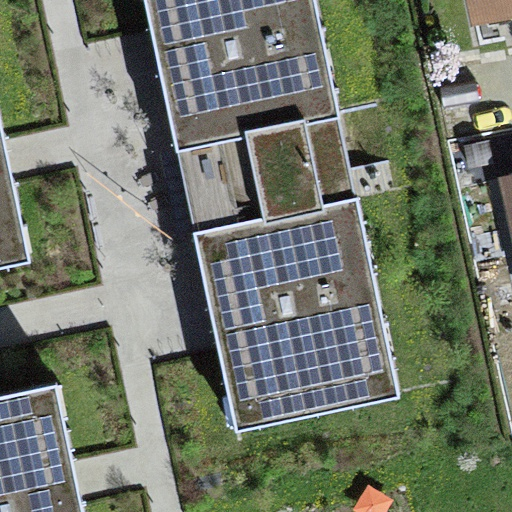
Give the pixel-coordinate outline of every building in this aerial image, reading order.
[(209,308),(235,428),(399,393),(314,0),(142,0),(158,69),(209,308)] [(511,0),(469,0),(474,17),(511,8),(511,0)] [(0,130),(0,265),(29,259),(6,159),(0,130)] [(511,201),(493,206),(511,286),(511,201)] [(55,381),(0,392),(0,511),(82,511),(76,481),(55,381)]
